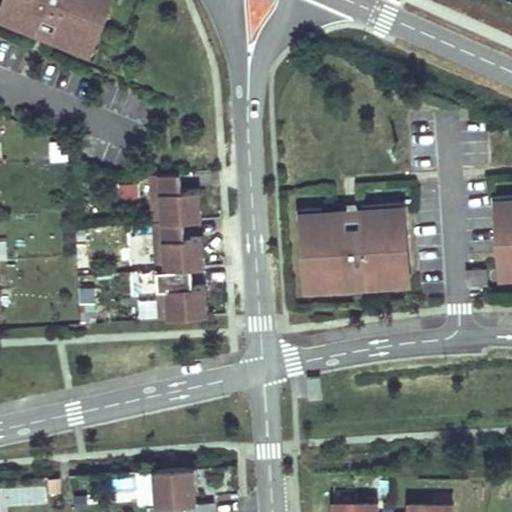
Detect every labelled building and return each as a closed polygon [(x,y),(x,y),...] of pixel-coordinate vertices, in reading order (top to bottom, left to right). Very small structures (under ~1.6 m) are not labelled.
[(9,0),(4,13),(26,22),(25,25),(44,33),(51,16),(64,21),(57,38),(76,46),(77,42),(100,51),(120,0),(9,0)] [(25,25),(26,22),(4,13),(1,23),(23,31),(25,25)] [(57,38),(64,21),(51,16),(44,33),(57,38)] [(96,61),(100,51),(77,42),(76,46),(74,52),(96,61)] [(173,299),(174,319),(212,316),(210,287),(198,288),(197,270),(210,269),(208,239),(190,240),(189,223),(206,222),(205,192),(187,193),(186,174),(156,176),(158,206),(167,205),(168,220),(159,221),(161,251),(170,250),(171,270),(162,270),(164,300),(173,299)] [(511,199),(501,200),(502,210),(511,209),(511,199)] [(167,205),(158,206),(159,221),(168,220),(167,205)] [(385,215),(385,219),(410,218),(410,208),(385,209),(385,215)] [(511,209),(502,210),(506,272),(511,271),(511,209)] [(307,214),(307,224),(332,222),(332,218),(332,212),(307,214)] [(332,222),(307,224),(311,285),(326,284),(326,294),(352,292),(352,290),(375,289),(375,291),(400,289),(399,280),(414,279),(410,218),(385,219),(385,215),(365,216),(366,235),(353,235),(351,217),(332,218),(332,222)] [(351,217),(353,235),(366,235),(365,216),(351,217)] [(170,250),(161,251),(162,270),(171,270),(170,250)] [(500,273),(499,259),(473,260),(474,274),(500,273)] [(415,293),(414,279),(399,280),(400,289),(400,294),(415,293)] [(326,294),(326,284),(311,285),(312,300),(326,299),(326,294)] [(164,300),(165,319),(174,319),(173,299),(164,300)] [(321,377),(308,378),(310,400),(323,398),(321,377)] [(202,485),(202,473),(161,475),(162,509),(151,510),(151,511),(218,511),(218,507),(198,509),(197,486),(202,485)] [(69,505),(65,478),(50,481),(54,507),(69,505)] [(452,511),(452,495),(334,495),(334,511),(452,511)]
